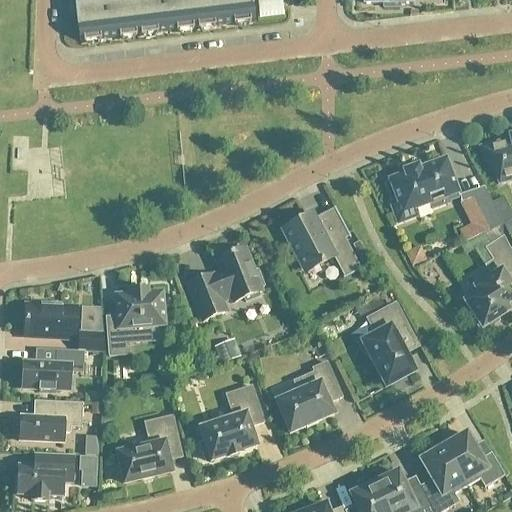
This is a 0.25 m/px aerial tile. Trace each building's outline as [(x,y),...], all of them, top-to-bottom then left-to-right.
[(109,40),(104,0),(75,0),(80,43),(83,42),(84,43),(109,40)] [(133,0),(104,0),(109,40),(138,37),(133,0)] [(167,33),(162,0),(133,0),(138,37),(167,33)] [(191,0),(162,0),(167,33),(195,30),(191,0)] [(224,26),(220,0),(191,0),(195,30),(224,26)] [(251,0),(220,0),(224,26),(251,23),(251,22),(254,22),(251,0)] [(282,6),(282,1),(281,0),(257,0),(260,18),(283,16),(282,7),(282,6)] [(365,0),(365,5),(383,4),(383,8),(400,8),(400,4),(413,4),(413,0),(365,0)] [(511,136),(509,137),(510,141),(481,148),(499,184),(511,180),(511,136)] [(448,201),(460,197),(446,160),(419,170),(418,167),(404,172),(405,175),(389,181),(390,183),(387,185),(392,198),(395,197),(399,205),(392,208),(398,224),(417,217),(414,210),(430,204),(432,209),(449,203),(448,201)] [(502,226),(484,188),(459,197),(463,203),(459,205),(470,226),(459,232),(465,244),(502,226)] [(350,240),(351,239),(335,209),(334,209),(337,216),(324,223),(325,226),(320,229),(313,215),(283,231),(303,270),(318,263),(319,266),(334,259),(344,278),(343,279),(344,280),(362,270),(361,269),(345,240),(349,238),(350,240)] [(503,225),(511,220),(511,211),(511,209),(498,216),(503,225)] [(468,301),(463,305),(471,316),(482,333),(498,322),(496,319),(508,312),(505,307),(511,301),(511,288),(502,274),(511,267),(511,253),(503,237),(501,238),(482,250),(490,262),(484,266),(492,278),(490,280),(465,296),(468,301)] [(406,267),(421,262),(416,247),(400,253),(406,267)] [(245,250),(216,261),(222,276),(214,279),(213,276),(187,286),(202,323),(228,313),(224,303),(231,300),(233,304),(245,299),(246,303),(260,297),(259,294),(263,292),(261,289),(264,287),(258,271),(255,272),(245,250)] [(164,327),(162,293),(148,294),(147,290),(130,291),(130,296),(116,297),(118,328),(107,329),(109,357),(129,356),(128,338),(134,338),(134,337),(157,336),(157,328),(164,327)] [(378,296),(361,305),(366,315),(383,306),(378,296)] [(28,306),(27,306),(25,338),(75,340),(76,308),(75,308),(75,310),(61,309),(61,305),(42,305),(42,309),(28,308),(28,306)] [(395,305),(368,320),(376,336),(363,343),(364,345),(358,349),(373,366),(375,365),(387,388),(414,373),(393,334),(407,327),(395,305)] [(79,333),(78,353),(84,353),(102,354),(103,334),(79,333)] [(240,358),(234,341),(214,348),(218,358),(212,360),(215,368),(240,358)] [(84,353),(78,353),(55,351),(55,364),(24,363),(22,390),(39,391),(39,393),(55,394),(55,392),(70,392),(71,366),(84,367),(84,353)] [(276,403),(290,434),(334,415),(329,404),(342,399),(327,364),(313,370),(314,374),(294,383),(298,394),(276,403)] [(165,381),(147,384),(149,395),(167,392),(165,381)] [(211,462),(257,447),(250,428),(264,424),(252,388),(226,396),(234,419),(200,430),(205,443),(199,445),(204,461),(210,459),(211,462)] [(38,419),(21,418),(21,426),(17,426),(16,438),(20,438),(20,442),(63,444),(64,434),(71,434),(71,428),(82,429),(83,405),(39,403),(38,419)] [(118,455),(125,484),(171,473),(169,462),(182,458),(173,417),(145,424),(150,448),(118,455)] [(267,427),(256,431),(263,451),(274,448),(267,427)] [(444,448),(467,488),(480,480),(485,489),(505,477),(491,454),(480,460),(466,435),(444,448)] [(467,488),(444,448),(421,461),(436,486),(424,494),(433,511),(445,511),(459,504),(454,495),(467,488)] [(19,468),(18,496),(33,496),(33,502),(47,503),(48,497),(62,498),(63,484),(72,484),(74,456),(43,455),(42,469),(19,468)] [(378,483),(375,484),(388,511),(433,511),(424,494),(423,494),(418,485),(407,492),(398,473),(394,475),(392,471),(376,479),(378,483)] [(388,511),(375,484),(371,486),(369,482),(353,490),(355,494),(351,496),(359,511),(358,511),(346,511),(345,511),(388,511)]
